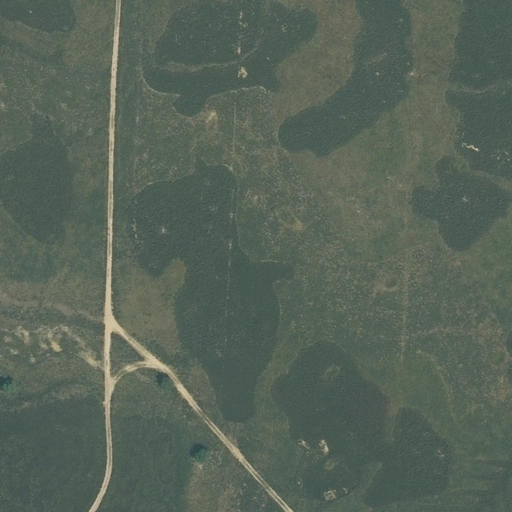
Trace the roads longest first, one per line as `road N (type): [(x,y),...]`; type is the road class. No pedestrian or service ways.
road 1 (unknown): [(119,0),(110,467),(94,511)]
road 2 (track): [(107,318),(293,511)]
